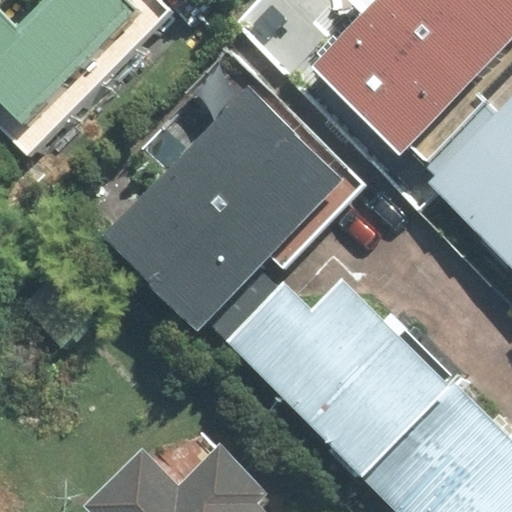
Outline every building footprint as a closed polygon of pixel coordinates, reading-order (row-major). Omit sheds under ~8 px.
[(0,0),(0,125),(43,167),(186,18),(167,0),(75,0),(40,37),(0,0)] [(511,0),(402,0),(337,70),(431,158),(511,71),(511,0)] [(119,244),(219,341),(365,192),(265,95),(119,244)] [(511,136),(451,196),(511,258),(511,136)] [(105,324),(59,273),(24,305),(71,355),(105,324)] [(239,349),(407,511),(511,511),(511,432),(469,391),(475,385),(425,337),(419,344),(357,285),(325,317),(297,289),(239,349)] [(278,511),(286,504),(233,452),(192,492),(153,453),(94,511),(95,511),(278,511)]
